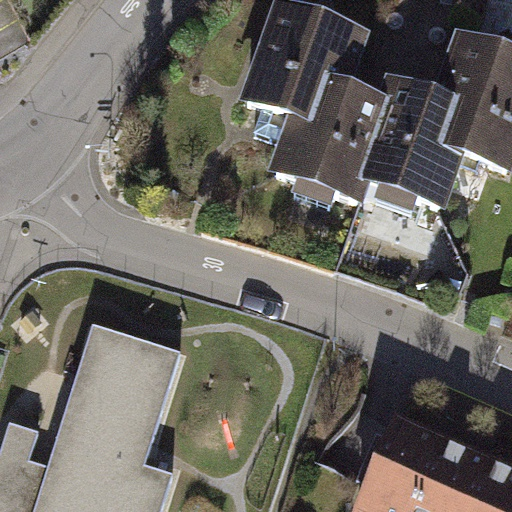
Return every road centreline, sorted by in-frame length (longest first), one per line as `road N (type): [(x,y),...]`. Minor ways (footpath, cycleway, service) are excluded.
road 1 (residential): [(21,157),(114,236),(278,283),(511,391)]
road 2 (residential): [(21,157),(58,123),(152,0)]
